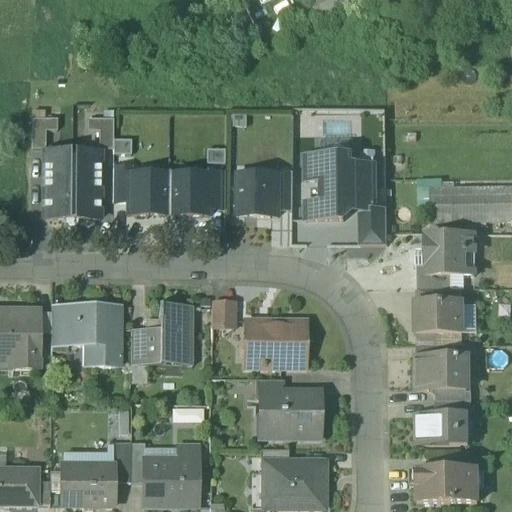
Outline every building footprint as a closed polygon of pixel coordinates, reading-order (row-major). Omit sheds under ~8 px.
[(361,0),(308,0),(320,22),(361,0)] [(244,5),(165,39),(184,85),(264,52),(244,5)] [(56,123),(31,122),(31,152),(45,153),(45,134),(56,134),(56,123)] [(113,123),(87,123),(87,134),(99,134),(98,153),(112,153),(112,144),(113,123)] [(130,144),(112,144),(112,153),(112,158),(130,158),(130,144)] [(224,153),(206,153),(206,168),(224,168),(224,153)] [(100,159),(43,158),(43,222),(65,223),(77,223),(99,223),(100,159)] [(361,165),(349,165),(349,160),(350,160),(350,159),(348,159),(306,160),(306,159),(305,159),(305,161),(305,183),(305,184),(306,184),(330,184),(330,206),(306,206),(305,206),(305,207),(306,207),(306,223),(305,223),(305,224),(307,224),(342,223),(342,224),(344,224),(343,223),(350,217),(350,216),(350,213),(360,213),(374,213),(373,169),(374,169),(374,168),(372,168),(362,168),(362,166),(363,166),(363,165),(361,165)] [(130,170),(112,170),(112,206),(127,206),(127,178),(130,178),(130,170)] [(275,180),(259,180),(252,176),(244,175),(237,179),(236,179),(235,219),(237,220),(237,218),(257,219),(257,220),(270,220),(270,219),(276,219),(276,220),(277,220),(278,213),(278,180),(275,180)] [(224,176),(206,176),(206,179),(209,179),(208,212),(223,212),(224,176)] [(292,177),(275,177),(275,180),(278,180),(278,213),(292,213),(292,177)] [(130,178),(127,178),(127,206),(127,219),(128,218),(134,218),(134,219),(147,219),(147,218),(168,218),(168,179),(130,178)] [(206,179),(168,179),(168,218),(188,218),(188,220),(201,220),(201,218),(207,218),(207,219),(208,219),(208,212),(209,179),(206,179)] [(511,191),(429,193),(429,225),(511,223),(511,191)] [(374,213),(360,213),(360,249),(386,248),(386,213),(378,213),(374,213)] [(77,223),(65,223),(65,228),(71,232),(77,228),(77,223)] [(473,237),(424,237),(425,268),(425,279),(450,279),(463,279),(463,255),(473,255),(473,237)] [(425,279),(425,268),(414,268),(414,293),(417,293),(448,293),(450,293),(450,279),(425,279)] [(448,293),(417,293),(417,307),(448,307),(448,293)] [(417,307),(415,307),(415,337),(461,337),(461,307),(458,307),(448,307),(417,307)] [(235,308),(211,308),(211,331),(235,331),(235,308)] [(118,310),(51,310),(51,317),(50,339),(50,349),(85,349),(85,370),(118,370),(118,310)] [(157,334),(131,334),(130,369),(191,369),(191,311),(161,311),(160,310),(158,310),(157,334)] [(38,317),(38,313),(0,312),(0,360),(12,360),(12,373),(38,373),(38,339),(38,317)] [(50,339),(51,317),(38,317),(38,339),(50,339)] [(304,325),(244,324),(244,371),(304,371),(304,325)] [(460,361),(415,362),(416,394),(439,394),(460,394),(460,391),(460,361)] [(285,384),(255,384),(255,403),(260,403),(261,398),(285,398),(285,396),(285,384)] [(460,391),(460,394),(439,394),(439,405),(469,405),(469,391),(460,391)] [(321,396),(285,396),(285,398),(261,398),(260,403),(260,418),(264,418),(264,442),(320,443),(321,396)] [(469,405),(439,405),(439,418),(467,418),(470,418),(470,405),(469,405)] [(172,424),(202,425),(202,411),(172,411),(172,424)] [(439,418),(416,418),(416,449),(468,449),(467,418),(439,418)] [(129,447),(113,448),(113,469),(113,487),(129,487),(129,447)] [(144,448),(129,447),(129,487),(142,488),(143,468),(144,468),(144,448)] [(289,454),(260,454),(260,466),(288,466),(289,454)] [(144,468),(143,468),(142,488),(142,510),(197,511),(197,455),(177,455),(177,469),(144,468)] [(493,475),(493,461),(455,461),(455,474),(476,474),(476,476),(493,475)] [(288,466),(260,466),(259,511),(323,511),(324,466),(288,466)] [(113,469),(62,469),(62,511),(113,511),(113,487),(113,469)] [(37,473),(0,473),(0,510),(37,511),(37,486),(37,473)] [(455,474),(416,474),(416,506),(477,506),(476,476),(476,474),(455,474)] [(49,486),(37,486),(37,511),(49,511),(49,486)]
